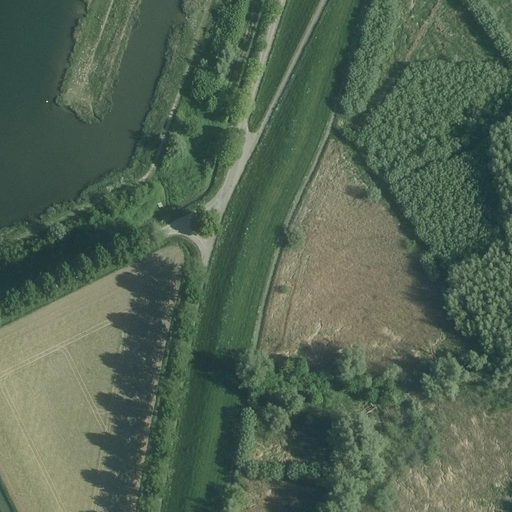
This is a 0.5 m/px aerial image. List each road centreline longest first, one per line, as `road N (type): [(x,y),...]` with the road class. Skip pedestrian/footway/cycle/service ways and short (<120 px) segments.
road 1 (unclassified): [(157,511),(208,257)]
road 2 (unclassified): [(228,182),(324,0)]
road 3 (unclassified): [(0,311),(175,227)]
road 4 (unclassified): [(228,182),(282,0)]
